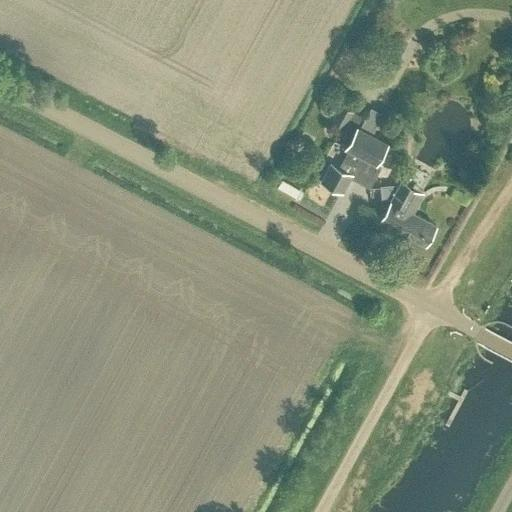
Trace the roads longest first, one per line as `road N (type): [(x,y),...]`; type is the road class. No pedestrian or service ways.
road 1 (unclassified): [(511,351),(0,81)]
road 2 (track): [(316,511),(432,307)]
road 3 (track): [(511,178),(432,307)]
